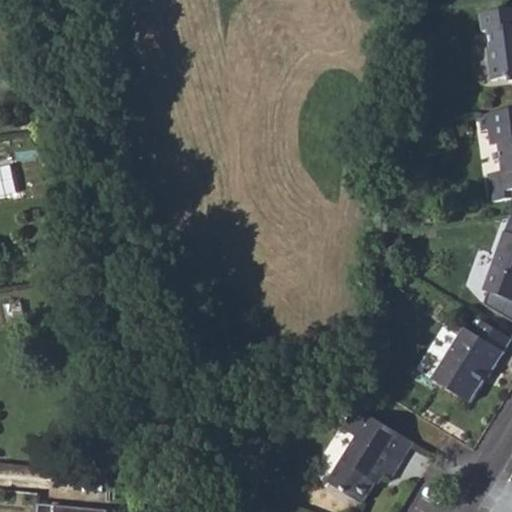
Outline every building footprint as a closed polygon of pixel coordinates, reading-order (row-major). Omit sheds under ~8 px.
[(511,9),(481,13),(484,31),(489,30),(491,49),(488,50),(491,80),(511,77),(511,9)] [(479,114),(482,131),(489,130),(491,147),(499,147),(502,171),(488,173),(492,201),(511,198),(511,193),(511,191),(511,109),(487,113),(479,114)] [(511,222),(508,234),(505,233),(485,291),(511,300),(511,222)] [(63,293),(65,300),(84,297),(83,290),(63,293)] [(434,379),(470,402),(487,376),(489,378),(504,353),(511,340),(481,321),(473,334),(465,329),(434,379)] [(354,407),(341,428),(356,438),(329,483),(362,503),(381,472),(391,478),(413,443),(383,425),(354,407)] [(227,501),(246,508),(251,496),(234,490),(227,501)]
